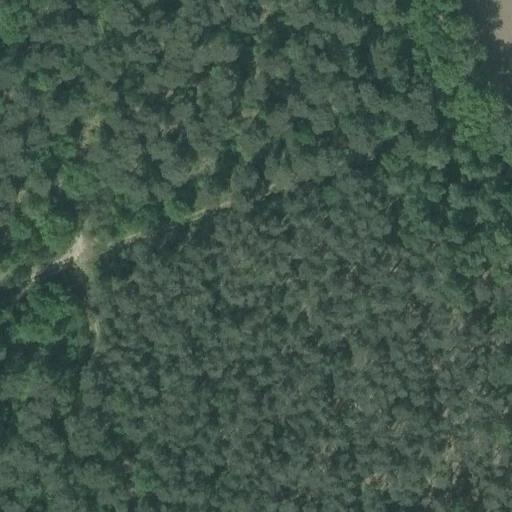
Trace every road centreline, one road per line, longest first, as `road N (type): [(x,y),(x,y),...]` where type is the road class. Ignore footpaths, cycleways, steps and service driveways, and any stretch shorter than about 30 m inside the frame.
road 1 (track): [(156,511),(22,0)]
road 2 (track): [(0,282),(465,98)]
